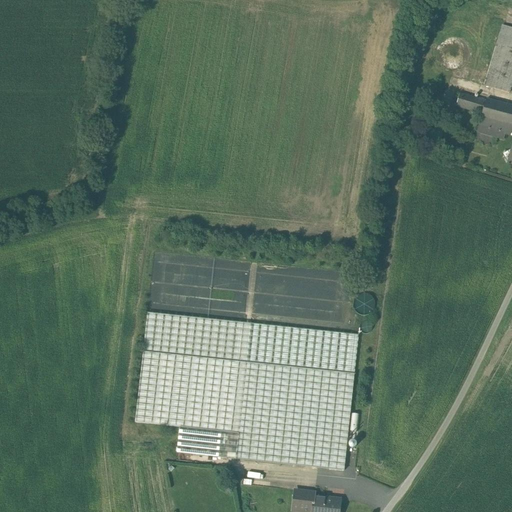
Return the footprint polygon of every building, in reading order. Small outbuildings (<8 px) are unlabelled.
[(511,87),(511,28),(502,25),(486,80),(484,87),(510,95),(511,87)] [(448,37),(444,40),(440,43),(437,48),(437,53),(438,59),(440,63),(444,67),(449,69),(454,69),(460,68),(464,65),(467,60),(469,55),(469,50),(467,45),(463,41),(459,38),(454,37),(448,37)] [(482,115),(485,101),(459,94),(456,108),(482,115)] [(511,106),(485,100),(485,101),(482,115),(477,134),(492,138),(504,141),(505,136),(510,138),(511,135),(511,130),(511,106)] [(401,106),(395,110),(399,115),(404,123),(414,116),(405,103),(401,106)] [(492,138),(477,134),(476,136),(475,141),(490,145),(492,138)] [(353,308),(355,312),(359,315),(363,316),(367,315),(371,313),(374,310),(375,306),(375,302),(373,298),(370,295),(366,294),(362,294),(358,295),(354,299),(353,303),(353,308)] [(148,313),(143,352),(246,363),(354,374),(358,335),(345,333),(148,313)] [(359,330),(361,332),(363,334),(366,334),(368,334),(370,332),(372,330),(372,328),(372,325),(371,323),(369,322),(366,321),(364,321),(361,322),(360,324),(359,327),(359,330)] [(135,422),(179,427),(221,432),(239,434),(246,363),(143,352),(135,422)] [(239,434),(221,432),(218,458),(343,471),(354,374),(246,363),(239,434)] [(177,453),(218,458),(221,432),(179,427),(177,453)] [(314,493),(294,491),(292,510),(306,511),(311,511),(313,496),(314,496),(314,493)] [(314,496),(313,496),(311,511),(339,511),(340,502),(325,500),(325,498),(314,496)]
